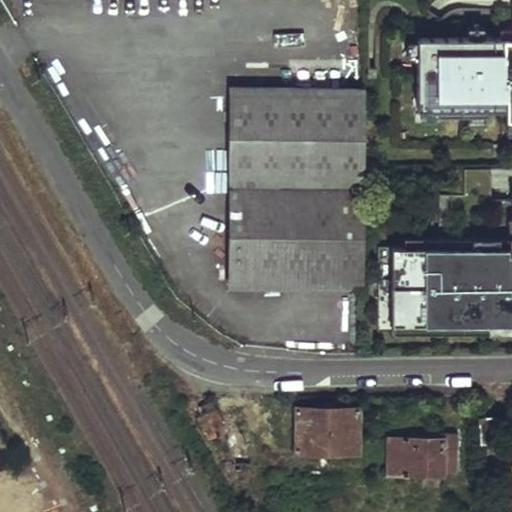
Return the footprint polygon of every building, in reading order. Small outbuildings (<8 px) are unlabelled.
[(511,40),(422,39),(422,109),(441,110),(441,115),(492,114),(492,110),(511,110),(511,40)] [(369,286),(367,84),(234,86),(236,288),(369,286)] [(442,247),(382,247),(382,332),(511,333),(511,201),(496,202),(496,197),(444,195),(442,247)] [(217,431),(223,426),(212,402),(202,407),(204,414),(201,415),(206,439),(217,439),(217,431)] [(298,451),(360,450),(360,405),(299,406),(298,451)] [(480,441),(502,440),(500,416),(479,417),(480,441)] [(445,468),(459,468),(459,432),(427,431),(427,436),(393,436),(391,471),(444,472),(445,468)]
